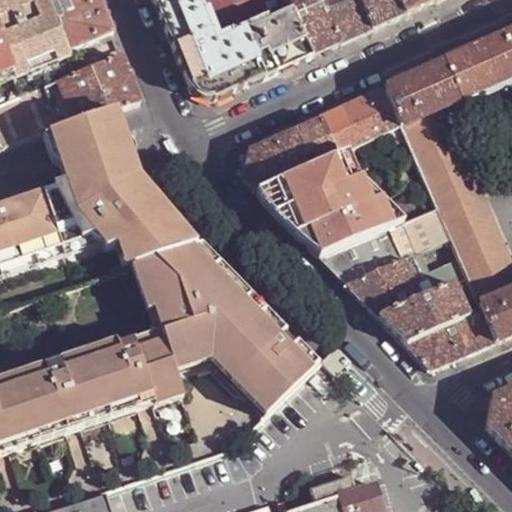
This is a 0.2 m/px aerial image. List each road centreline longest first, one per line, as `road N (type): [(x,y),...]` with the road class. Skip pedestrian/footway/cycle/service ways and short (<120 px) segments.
road 1 (unclassified): [(188,150),(427,413)]
road 2 (residential): [(511,7),(188,150)]
road 3 (unclassified): [(127,0),(188,150)]
road 4 (unclassified): [(427,413),(511,499)]
